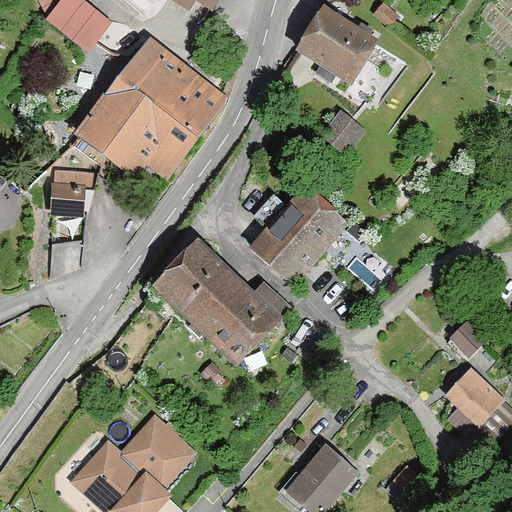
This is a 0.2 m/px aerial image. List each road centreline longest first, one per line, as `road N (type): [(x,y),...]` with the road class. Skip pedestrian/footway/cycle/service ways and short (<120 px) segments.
road 1 (tertiary): [(267,26),(236,120),(116,287)]
road 2 (residential): [(205,511),(352,350)]
road 3 (residential): [(352,350),(511,203)]
road 4 (residential): [(210,219),(265,125),(274,53),(267,26)]
road 5 (residential): [(210,219),(249,265),(352,350)]
road 6 (residential): [(73,344),(106,336),(210,219)]
road 7 (residential): [(352,350),(405,402),(452,479)]
road 8 (tertiary): [(73,344),(0,445)]
